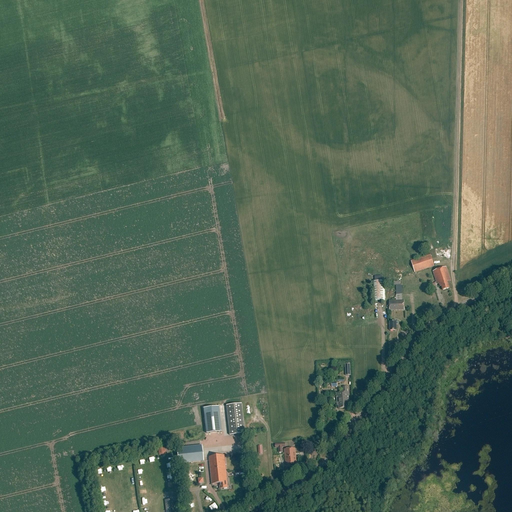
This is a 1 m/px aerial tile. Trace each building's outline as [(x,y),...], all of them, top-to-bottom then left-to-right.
[(431,255),(412,261),(416,272),(435,266),(431,255)] [(450,288),(448,282),(451,281),(447,267),(434,271),(437,282),(433,283),(433,286),(440,284),(441,287),(442,286),(443,290),(450,288)] [(384,281),(372,281),(373,301),(385,301),(384,281)] [(396,285),(396,300),(389,300),(390,311),(405,310),(405,300),(402,300),(402,285),(400,285),(400,281),(393,282),(394,285),(396,285)] [(394,322),(390,322),(390,331),(397,331),(396,325),(398,325),(398,321),(396,322),(396,320),(394,321),(394,322)] [(349,402),(348,392),(347,392),(347,387),(343,388),(344,393),(337,393),(338,402),(338,405),(339,405),(339,409),(346,408),(346,407),(348,406),(348,402),(349,402)] [(242,404),(227,406),(230,435),(245,434),(242,404)] [(206,433),(221,432),(219,407),(204,409),(206,433)] [(275,444),(275,448),(278,448),(279,453),(282,452),(282,447),(286,447),(285,443),(275,444)] [(202,445),(176,448),(178,464),(203,461),(202,445)] [(295,448),(284,450),(286,465),(294,464),(294,463),(296,463),(295,448)] [(225,455),(209,457),(212,484),(218,484),(218,485),(219,485),(220,489),(228,488),(225,455)] [(173,511),(172,500),(165,500),(166,511),(173,511)]
